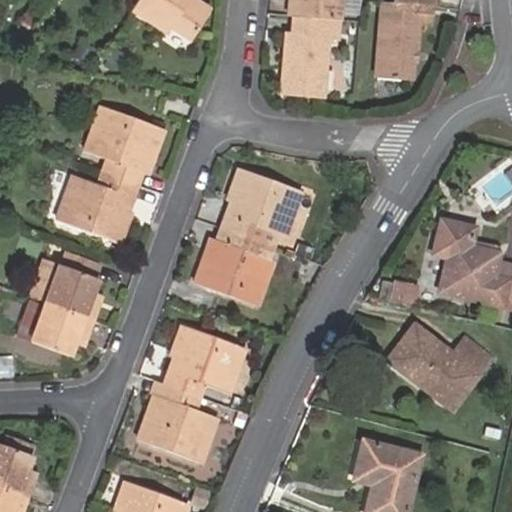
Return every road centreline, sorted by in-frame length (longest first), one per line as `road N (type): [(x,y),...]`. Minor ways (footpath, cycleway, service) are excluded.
road 1 (residential): [(243,511),(329,315),(435,144)]
road 2 (residential): [(112,397),(224,113)]
road 3 (residential): [(224,113),(318,137),(435,144)]
road 4 (residential): [(71,511),(112,397)]
